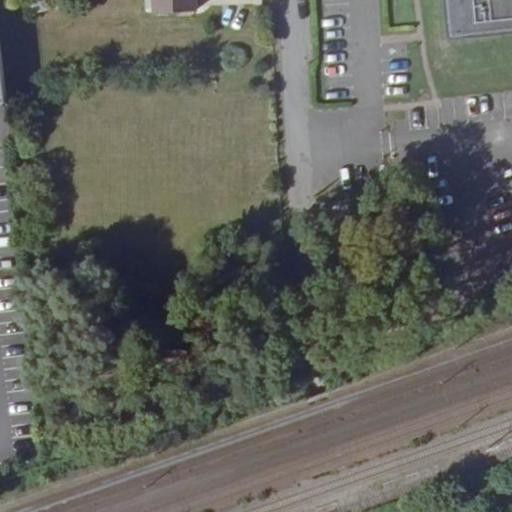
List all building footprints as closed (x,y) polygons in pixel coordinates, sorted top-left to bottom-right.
[(67,7),(65,0),(28,0),(31,13),(67,7)] [(157,11),(156,0),(148,0),(149,12),(157,11)] [(156,0),(157,11),(198,10),(197,0),(156,0)] [(462,37),(463,37),(494,34),(493,26),(511,24),(511,0),(448,0),(452,28),(452,29),(452,30),(452,31),(453,32),(454,33),(454,34),(455,34),(456,35),(457,36),(458,36),(459,36),(460,37),(461,37),(462,37)] [(137,381),(124,345),(108,351),(122,387),(137,381)]
